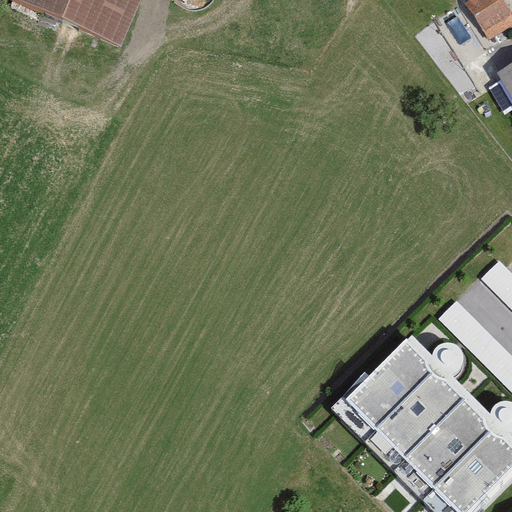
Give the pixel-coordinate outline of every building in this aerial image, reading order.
[(142,0),(8,0),(119,50),(142,0)] [(511,13),(501,0),(467,0),(459,7),(487,42),(511,21),(511,13)] [(511,78),(497,86),(511,111),(511,78)] [(480,277),(511,308),(511,272),(498,259),(480,277)] [(437,318),(511,390),(511,353),(455,299),(437,318)] [(511,443),(408,335),(332,407),(431,511),(473,511),(511,475),(511,443)]
